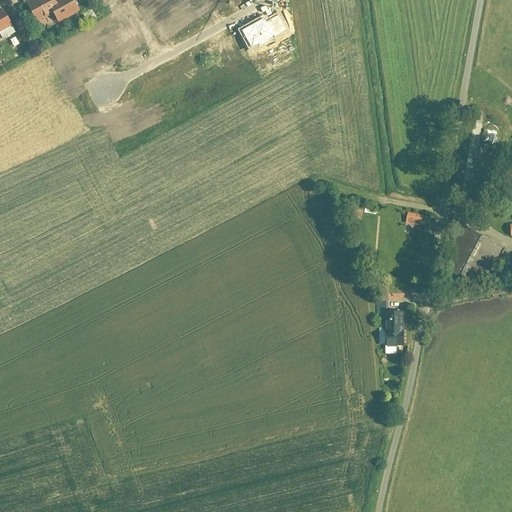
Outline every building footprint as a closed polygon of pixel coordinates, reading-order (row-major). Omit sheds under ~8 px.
[(38,17),(45,29),(76,13),(69,0),(55,0),(50,3),(48,0),(32,0),(22,5),(30,21),(38,17)] [(0,10),(0,32),(9,28),(1,10),(0,10)] [(265,16),(239,30),(250,51),(288,31),(279,14),(267,21),(265,16)] [(137,102),(106,118),(116,137),(139,125),(136,120),(144,115),(137,102)] [(345,206),(343,216),(357,219),(359,209),(345,206)] [(405,216),(403,224),(419,227),(421,219),(405,216)] [(462,230),(442,270),(477,288),(498,249),(462,230)] [(381,305),(380,350),(400,350),(401,305),(381,305)]
